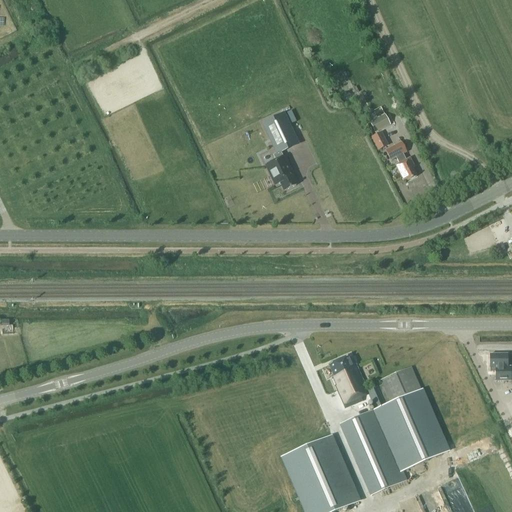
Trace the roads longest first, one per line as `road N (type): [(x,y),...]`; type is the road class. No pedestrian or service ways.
road 1 (tertiary): [(0,234),(384,234),(437,220),(511,184)]
road 2 (tertiary): [(511,324),(249,329),(0,400)]
road 3 (track): [(370,0),(425,126),(480,165),(497,191)]
road 4 (track): [(77,64),(212,0)]
